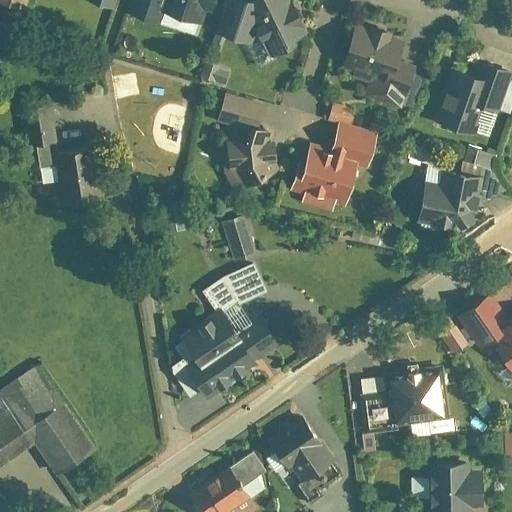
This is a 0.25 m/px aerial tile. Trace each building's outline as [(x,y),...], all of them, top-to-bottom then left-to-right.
[(28,0),(0,0),(0,2),(25,10),(28,0)] [(160,8),(162,0),(130,0),(127,10),(156,19),(160,8)] [(162,0),(160,8),(203,21),(209,0),(162,0)] [(294,36),(308,31),(294,0),(226,0),(216,30),(253,43),(257,30),(270,53),(297,41),(294,36)] [(403,105),(418,62),(400,56),(406,36),(394,32),(395,29),(371,21),(370,24),(357,20),(342,63),(372,73),(365,93),(403,105)] [(454,64),(435,118),(475,132),(485,104),(501,109),(502,106),(511,78),(511,76),(511,67),(482,57),(477,72),(454,64)] [(206,81),(224,83),(225,65),(208,63),(206,81)] [(511,78),(502,106),(511,109),(511,78)] [(271,144),(276,129),(257,123),(265,101),(227,89),(218,119),(233,122),(229,139),(232,168),(229,170),(237,187),(280,167),(274,156),(271,144)] [(338,119),(353,123),(358,105),(334,99),(329,117),(338,119)] [(54,140),(58,139),(52,101),(26,104),(31,143),(36,142),(54,140)] [(338,119),(330,148),(361,156),(371,159),(379,130),(353,123),(338,119)] [(39,163),(57,161),(55,150),(54,140),(36,142),(39,163)] [(292,189),(348,204),(361,156),(330,148),(305,141),(292,189)] [(57,161),(62,199),(97,194),(90,146),(55,150),(57,161)] [(470,159),(487,166),(492,153),(475,146),(470,159)] [(478,209),(485,174),(445,166),(441,182),(426,179),(419,218),(459,226),(478,209)] [(165,200),(168,226),(190,223),(187,197),(165,200)] [(225,260),(259,252),(247,205),(213,214),(225,260)] [(492,330),(511,317),(492,289),(458,312),(477,340),(492,330)] [(185,363),(207,396),(259,362),(255,356),(279,340),(260,312),(235,328),(221,306),(179,333),(195,357),(185,363)] [(511,359),(511,316),(511,317),(492,330),(511,359)] [(470,341),(457,322),(442,332),(455,351),(470,341)] [(43,363),(0,391),(0,463),(35,441),(54,471),(96,444),(43,363)] [(448,415),(443,363),(388,369),(390,389),(393,421),(448,415)] [(503,381),(511,377),(511,369),(510,365),(499,369),(503,381)] [(393,421),(390,389),(362,391),(366,429),(393,427),(393,421)] [(337,457),(303,410),(270,433),(304,480),(337,457)] [(409,421),(410,433),(430,431),(429,419),(409,421)] [(373,448),(372,430),(360,430),(361,449),(373,448)] [(254,448),(230,463),(243,483),(267,467),(254,448)] [(472,511),(472,504),(482,504),(482,469),(471,469),(471,458),(429,460),(430,507),(409,508),(409,511),(472,511)] [(189,489),(202,511),(223,511),(250,495),(243,483),(230,463),(189,489)]
